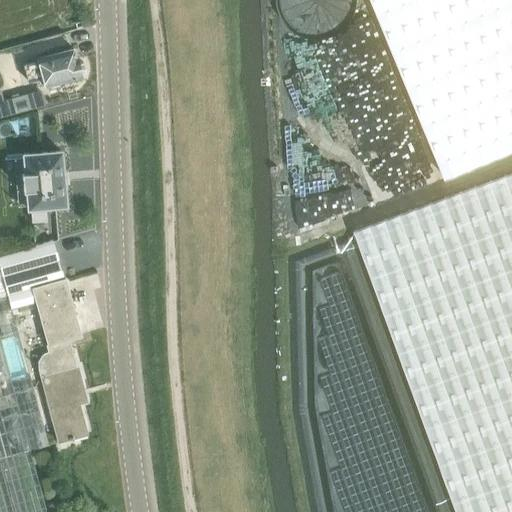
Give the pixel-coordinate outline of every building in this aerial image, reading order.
[(275,0),(276,5),(280,17),(288,28),(298,35),(311,39),(324,39),(336,35),(346,27),(354,16),(357,4),(357,0),(275,0)] [(511,0),(371,0),(445,180),(511,152),(511,0)] [(78,74),(80,70),(78,63),(74,60),(71,47),(34,56),(35,61),(21,65),(26,82),(40,78),(42,87),(46,86),(50,88),(54,87),(57,82),(78,77),(78,74)] [(0,118),(35,109),(30,89),(0,96),(0,118)] [(24,172),(20,172),(22,191),(26,190),(27,208),(29,208),(31,222),(46,220),(44,207),(65,205),(63,184),(64,184),(63,171),(62,171),(60,151),(22,154),(24,172)] [(511,511),(511,173),(355,230),(458,511),(511,511)] [(0,511),(44,511),(27,450),(46,445),(10,315),(35,308),(29,288),(62,278),(51,241),(0,255),(0,511)] [(29,288),(35,308),(45,345),(43,345),(45,352),(40,354),(36,361),(40,378),(56,440),(66,437),(67,439),(72,438),(71,436),(84,433),(75,401),(71,402),(68,393),(80,390),(67,339),(78,336),(62,278),(29,288)]
